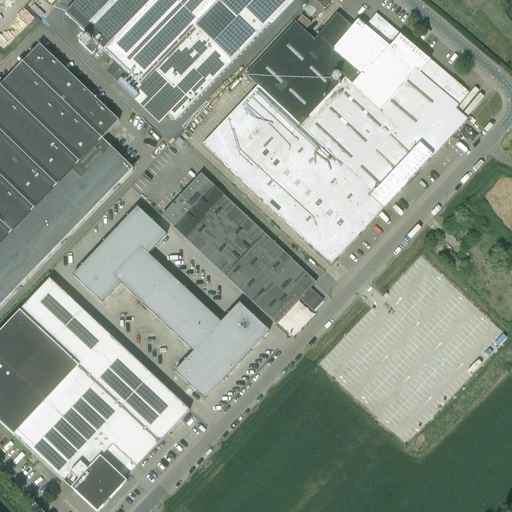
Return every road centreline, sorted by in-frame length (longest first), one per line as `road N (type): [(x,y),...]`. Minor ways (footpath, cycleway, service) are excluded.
road 1 (tertiary): [(143,511),(511,119)]
road 2 (tertiary): [(511,90),(408,0)]
